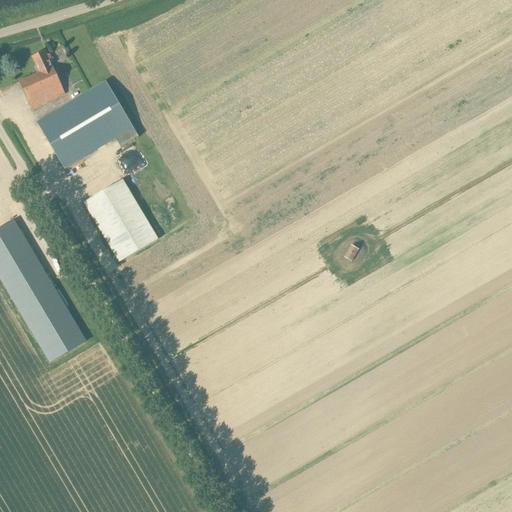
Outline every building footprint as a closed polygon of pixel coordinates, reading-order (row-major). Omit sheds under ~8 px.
[(64,94),(50,63),(53,62),(49,54),(47,55),(45,51),(32,57),(36,66),(34,67),(37,73),(19,82),(31,109),(64,94)] [(116,140),(121,148),(139,138),(106,82),(36,123),(64,170),(116,140)] [(118,261),(157,239),(123,181),(84,204),(118,261)] [(12,222),(0,229),(0,278),(9,294),(50,362),(85,342),(44,273),(13,221),(12,221),(12,222)] [(352,262),(359,250),(351,245),(344,258),(352,262)]
